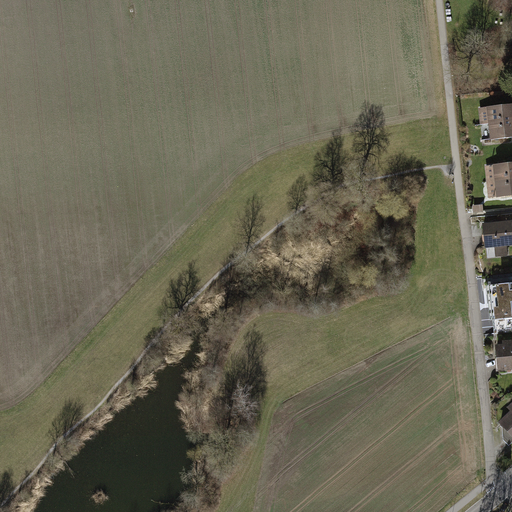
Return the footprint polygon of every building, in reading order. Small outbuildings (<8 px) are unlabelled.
[(511,105),(481,108),(483,124),(490,123),(511,120),(511,105)] [(511,120),(490,123),(492,139),(511,136),(511,120)] [(511,163),(487,166),(489,182),(511,179),(511,163)] [(511,179),(489,182),(491,197),(511,195),(511,179)] [(511,235),(511,222),(484,225),(486,246),(496,245),(497,255),(507,254),(506,244),(511,243),(511,235)] [(494,310),(495,320),(511,317),(511,282),(492,285),(492,294),(495,296),(496,308),(494,310)] [(507,346),(497,347),(499,368),(511,366),(511,341),(507,342),(507,346)] [(511,411),(501,422),(502,424),(500,426),(502,428),(503,440),(509,446),(511,442),(511,411)]
